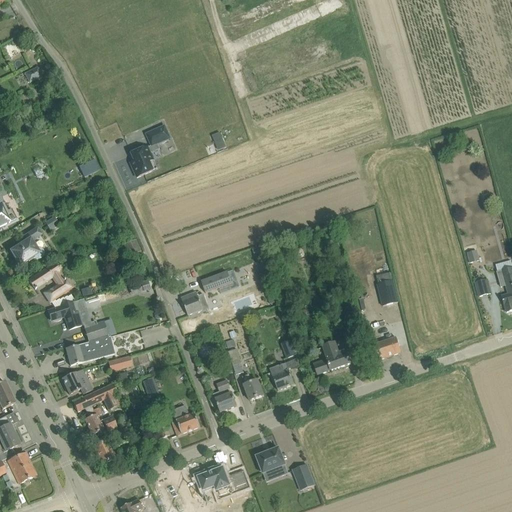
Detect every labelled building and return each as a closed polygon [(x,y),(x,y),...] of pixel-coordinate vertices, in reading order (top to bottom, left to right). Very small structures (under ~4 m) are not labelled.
[(43,77),(38,67),(31,71),(36,81),(43,77)] [(131,165),(137,179),(153,171),(150,163),(154,161),(151,154),(160,150),(158,145),(170,139),(165,127),(146,135),(152,147),(148,148),(148,147),(132,155),(135,163),(131,165)] [(220,133),(212,136),(215,144),(223,141),(220,133)] [(94,161),(80,168),(85,178),(99,170),(94,161)] [(0,230),(0,229),(0,227),(16,220),(11,210),(8,212),(0,196),(0,230)] [(45,224),(50,231),(59,224),(55,218),(45,224)] [(26,241),(20,244),(21,245),(10,252),(20,267),(28,261),(29,263),(35,259),(37,260),(39,260),(41,259),(43,257),(44,255),(44,253),(43,251),(41,249),(39,249),(36,249),(35,247),(36,246),(33,241),(32,242),(31,241),(33,239),(34,240),(41,235),(37,229),(24,238),(26,241)] [(135,240),(126,245),(131,257),(141,252),(135,240)] [(295,251),(293,253),(295,259),(298,261),(304,258),(304,255),(302,250),(300,249),(295,251)] [(468,254),(470,264),(479,261),(477,252),(468,254)] [(136,264),(139,270),(148,267),(146,261),(136,264)] [(57,286),(44,294),(50,303),(72,289),(66,280),(65,280),(64,280),(55,267),(47,270),(29,281),(35,290),(36,290),(36,289),(52,278),(57,286)] [(509,295),(502,297),(504,306),(505,306),(507,313),(511,311),(511,268),(496,273),(501,288),(506,287),(509,295)] [(201,283),(206,294),(232,284),(228,273),(201,283)] [(475,284),(479,298),(491,295),(487,281),(475,284)] [(129,287),(132,296),(150,291),(148,282),(129,287)] [(393,282),(377,285),(382,307),(398,304),(393,282)] [(81,290),(83,297),(92,295),(90,288),(81,290)] [(181,299),(188,317),(203,311),(196,293),(181,299)] [(48,312),(51,322),(65,317),(69,331),(78,328),(83,326),(79,313),(87,310),(84,300),(76,302),(71,304),(61,307),(61,308),(48,312)] [(308,310),(296,314),(298,321),(310,316),(308,310)] [(104,321),(84,327),(89,343),(108,338),(104,321)] [(355,332),(343,336),(349,352),(361,348),(355,332)] [(66,349),(70,367),(115,355),(110,338),(108,338),(89,343),(85,344),(66,349)] [(376,352),(379,361),(401,354),(396,339),(374,346),(376,352)] [(291,342),(281,345),(286,360),(296,357),(291,342)] [(327,360),(314,364),(318,376),(351,365),(346,352),(339,354),(335,344),(323,348),(327,360)] [(237,350),(228,353),(233,367),(242,364),(237,350)] [(129,358),(113,362),(115,371),(132,367),(129,358)] [(273,378),(274,382),(278,392),(294,385),(291,376),(289,372),(286,365),(270,371),(273,378)] [(224,369),(228,377),(233,374),(230,367),(224,369)] [(62,380),(69,396),(81,390),(83,395),(92,391),(82,371),(80,372),(75,374),(71,376),(62,380)] [(244,386),(247,393),(250,402),(263,397),(258,381),(252,384),(249,376),(242,378),(245,386),(244,386)] [(153,378),(142,382),(148,396),(159,392),(153,378)] [(217,386),(220,393),(213,395),(220,414),(237,407),(232,394),(226,396),(224,392),(230,389),(227,382),(217,386)] [(0,405),(2,410),(15,405),(5,383),(0,385),(0,405)] [(89,419),(85,421),(92,436),(97,434),(98,437),(117,428),(112,418),(103,422),(102,421),(99,422),(96,417),(102,415),(99,409),(93,412),(91,407),(104,401),(108,412),(121,406),(116,396),(117,395),(113,385),(73,403),(77,413),(84,410),(89,419)] [(195,415),(190,417),(186,407),(173,412),(177,422),(173,424),(178,437),(200,428),(195,415)] [(10,426),(17,422),(14,415),(15,414),(14,413),(0,420),(0,445),(2,445),(6,452),(4,454),(7,459),(15,455),(12,450),(20,446),(10,426)] [(158,425),(163,439),(170,437),(165,423),(158,425)] [(116,431),(120,442),(128,439),(124,428),(116,431)] [(91,444),(102,466),(115,460),(104,438),(91,444)] [(277,467),(281,478),(288,475),(285,467),(286,466),(279,449),(265,455),(264,454),(258,456),(259,457),(257,458),(260,466),(259,467),(261,473),(277,467)] [(16,454),(15,455),(7,459),(0,462),(0,476),(5,474),(12,488),(35,477),(28,463),(24,455),(18,458),(16,454)] [(292,472),(300,493),(316,487),(307,465),(292,472)] [(208,477),(200,480),(205,493),(217,488),(218,493),(231,488),(231,487),(234,486),(237,495),(251,490),(245,473),(231,478),(231,479),(228,480),(224,471),(216,474),(216,473),(208,476),(208,477)] [(122,509),(122,511),(139,511),(144,510),(139,501),(122,509)] [(198,511),(196,501),(177,505),(178,511),(198,511)]
